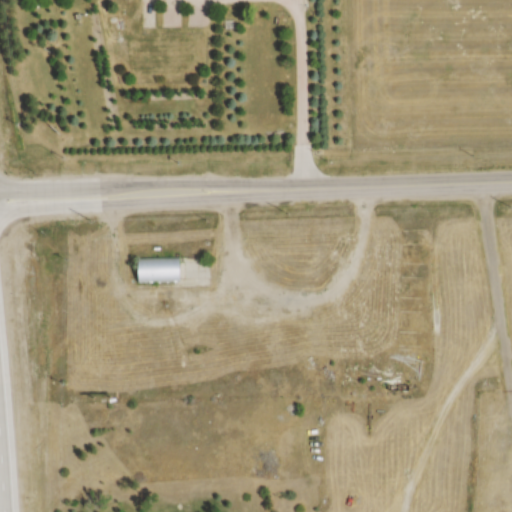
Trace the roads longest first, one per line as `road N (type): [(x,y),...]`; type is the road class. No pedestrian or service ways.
road 1 (secondary): [(0,194),(303,173)]
road 2 (secondary): [(303,173),(0,175)]
road 3 (secondary): [(511,168),(303,173)]
